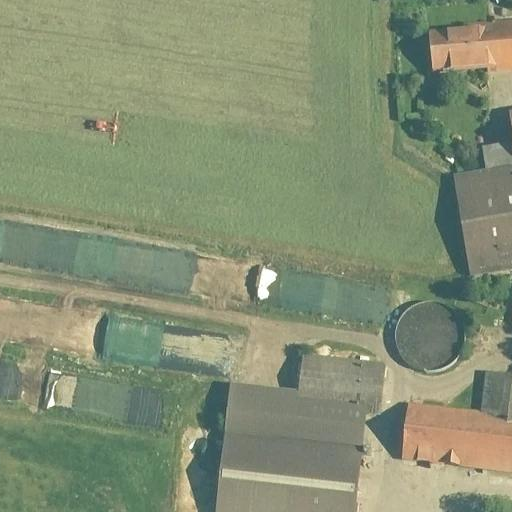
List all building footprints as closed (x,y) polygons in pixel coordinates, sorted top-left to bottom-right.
[(511,21),(421,28),(425,76),(511,70),(511,21)] [(484,176),(446,181),(460,275),(511,267),(511,114),(499,116),(502,142),(479,145),(484,176)] [(461,345),(461,339),(461,334),(459,327),(456,320),(452,315),(446,310),(441,307),(435,305),(428,304),(420,304),(413,306),(408,309),(402,313),(397,319),(393,326),(391,334),(390,339),(391,345),(393,352),(396,359),(400,364),(406,368),(411,372),(418,374),(425,375),(432,374),(438,373),(445,369),(450,365),(456,359),(459,352),(461,345)] [(387,375),(294,370),(292,415),(385,420),(387,375)] [(400,414),(395,462),(511,475),(511,392),(484,389),(480,423),(400,414)] [(235,439),(225,511),(355,511),(363,455),(235,439)]
